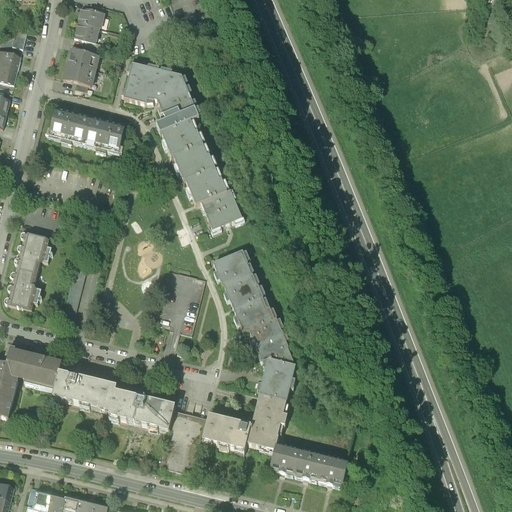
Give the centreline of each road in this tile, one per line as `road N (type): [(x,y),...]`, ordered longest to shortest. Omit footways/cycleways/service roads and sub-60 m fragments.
road 1 (primary): [(263,0),(427,397)]
road 2 (residential): [(0,238),(55,0)]
road 3 (tertiary): [(235,511),(0,456)]
road 4 (primary): [(475,511),(447,428),(427,397)]
